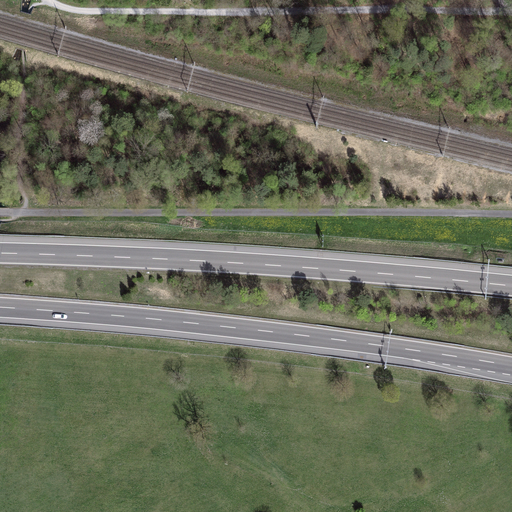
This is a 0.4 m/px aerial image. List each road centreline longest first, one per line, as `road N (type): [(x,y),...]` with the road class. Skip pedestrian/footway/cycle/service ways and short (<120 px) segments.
road 1 (motorway): [(0,307),(302,335),(511,366)]
road 2 (motorway): [(511,285),(0,252)]
road 3 (track): [(511,11),(85,10),(46,0)]
